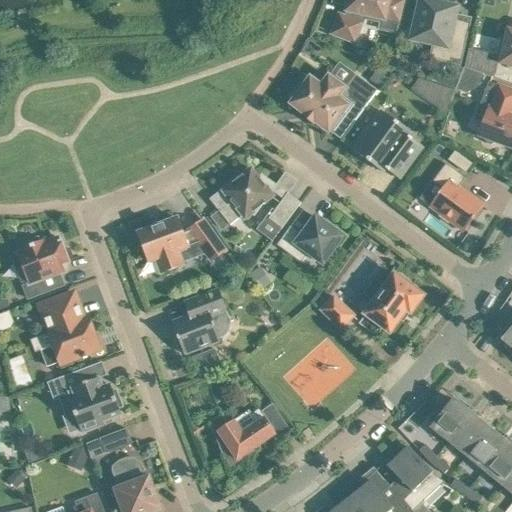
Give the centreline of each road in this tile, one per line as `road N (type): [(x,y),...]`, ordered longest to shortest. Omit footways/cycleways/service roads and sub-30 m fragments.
road 1 (residential): [(198,511),(84,217),(178,174),(247,118),(481,286)]
road 2 (residential): [(258,511),(368,429),(447,341)]
